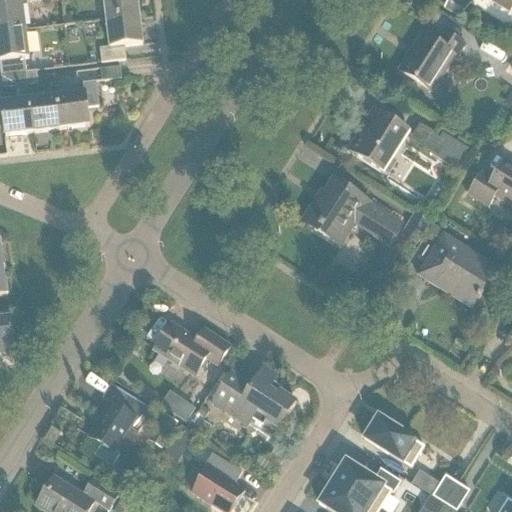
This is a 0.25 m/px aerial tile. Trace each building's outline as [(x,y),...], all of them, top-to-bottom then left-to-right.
[(39,2),(38,0),(6,0),(7,6),(0,6),(0,35),(25,32),(22,5),(39,2)] [(102,0),(105,22),(139,18),(136,0),(102,0)] [(462,23),(471,7),(459,0),(452,0),(445,13),(462,23)] [(486,0),(508,13),(511,6),(511,0),(475,0),(476,0),(475,0),(486,0)] [(68,17),(63,17),(64,26),(72,25),(71,20),(68,17)] [(139,18),(105,22),(109,50),(99,51),(100,65),(125,62),(124,49),(142,47),(139,18)] [(0,70),(1,78),(25,75),(23,61),(29,60),(25,32),(0,35),(0,70)] [(463,48),(440,33),(433,44),(422,37),(399,73),(431,93),(454,58),(455,60),(463,48)] [(101,83),(121,80),(119,68),(99,71),(101,83)] [(27,75),(28,87),(37,86),(36,73),(27,75)] [(3,90),(16,88),(28,87),(27,75),(25,75),(1,78),(3,90)] [(403,82),(397,93),(412,102),(418,92),(403,82)] [(56,99),(61,132),(89,128),(86,110),(99,109),(95,84),(83,85),(84,95),(56,99)] [(29,102),(30,102),(28,87),(16,88),(17,104),(1,106),(5,139),(33,135),(29,102)] [(511,111),(511,92),(510,91),(501,105),(511,111)] [(33,135),(61,132),(56,99),(30,102),(29,102),(33,135)] [(379,174),(405,132),(375,113),(348,155),(379,174)] [(419,128),(410,143),(431,156),(430,157),(454,172),(467,152),(443,137),(440,142),(419,128)] [(511,167),(505,163),(492,183),(481,176),(468,197),(488,209),(494,199),(511,209),(511,167)] [(402,226),(334,183),(321,204),(319,202),(306,222),(316,228),(314,232),(336,246),(341,237),(345,239),(353,226),(388,248),(402,226)] [(418,248),(431,226),(414,215),(400,236),(418,248)] [(433,228),(426,239),(434,244),(441,232),(433,228)] [(471,311),(496,270),(443,237),(418,278),(471,311)] [(0,359),(0,357),(13,355),(14,359),(15,359),(10,317),(9,317),(10,322),(0,322),(0,359)] [(197,343),(171,327),(154,353),(194,379),(205,361),(217,369),(230,350),(204,332),(197,343)] [(271,389),(278,379),(263,370),(251,388),(231,375),(212,405),(271,444),(296,405),(271,389)] [(152,413),(129,399),(120,412),(112,408),(91,441),(101,447),(94,458),(111,469),(118,458),(114,455),(129,431),(138,436),(152,413)] [(186,405),(177,419),(186,426),(195,411),(186,405)] [(203,411),(199,416),(205,420),(209,414),(203,411)] [(162,452),(178,426),(164,417),(147,442),(162,452)] [(377,420),(363,442),(410,472),(424,450),(377,420)] [(181,431),(176,440),(188,448),(194,439),(181,431)] [(219,511),(229,511),(241,494),(233,489),(242,475),(212,456),(203,472),(206,474),(193,495),(219,511)] [(345,465),(331,486),(372,511),(380,511),(391,496),(393,497),(401,485),(380,472),(373,483),(345,465)] [(445,479),(431,500),(443,508),(457,487),(445,479)] [(104,511),(109,511),(118,498),(94,482),(83,499),(56,482),(39,511),(40,511),(85,511),(91,504),(104,511)] [(372,511),(331,486),(318,507),(325,511),(372,511)] [(457,487),(443,508),(450,511),(457,511),(468,494),(457,487)] [(431,500),(423,511),(440,511),(443,508),(431,500)] [(511,511),(511,504),(507,502),(500,511),(511,511)] [(125,511),(139,511),(141,510),(131,503),(125,511)]
